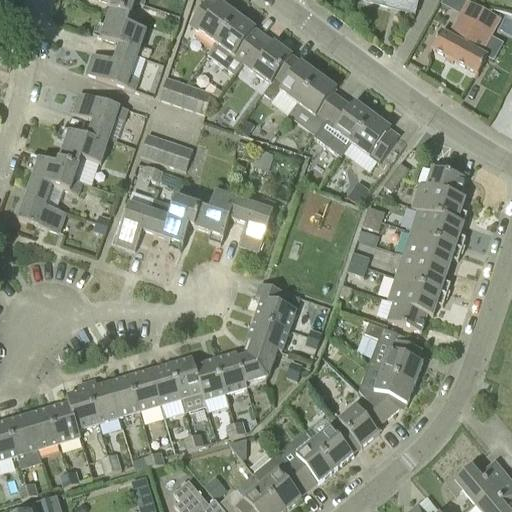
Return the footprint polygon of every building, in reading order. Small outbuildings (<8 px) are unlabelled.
[(146,0),(89,0),(112,8),(110,11),(132,18),(136,5),(143,8),(146,0)] [(416,8),(417,0),(370,0),(370,3),(387,8),(389,1),(416,8)] [(482,55),(500,21),(466,2),(461,0),(459,0),(456,7),(462,9),(448,36),(441,33),(431,51),(447,60),(446,63),(452,66),(453,64),(477,77),(488,58),(482,55)] [(215,11),(206,4),(189,28),(216,48),(237,20),(219,6),(215,11)] [(131,20),(132,18),(110,11),(105,29),(97,26),(95,31),(143,46),(147,34),(127,26),(130,19),(131,20)] [(234,79),(242,68),(260,44),(251,38),(255,33),(237,20),(216,48),(208,59),(234,79)] [(142,72),(145,62),(138,59),(143,46),(95,31),(93,39),(119,49),(114,62),(142,72)] [(270,51),(260,44),(242,68),(270,89),(292,60),(273,46),(270,51)] [(113,65),(92,58),(85,79),(134,96),(142,72),(114,62),(113,65)] [(271,103),(278,94),(297,108),(318,79),(292,60),(270,89),(264,98),(271,103)] [(317,139),(342,104),(333,97),(336,92),(318,79),(297,108),(290,118),(317,139)] [(204,119),(212,96),(166,81),(158,103),(204,119)] [(124,126),(128,114),(78,97),(71,117),(92,125),(91,127),(112,134),(116,122),(124,126)] [(350,110),(342,104),(317,139),(344,158),(351,148),(372,119),(354,105),(350,110)] [(377,168),(396,144),(386,137),(390,132),(372,119),(351,148),(377,168)] [(249,140),(255,129),(246,124),(240,135),(249,140)] [(105,156),(112,134),(91,127),(87,142),(60,133),(58,140),(105,156)] [(185,175),(193,153),(147,137),(140,160),(185,175)] [(100,168),(105,156),(58,140),(56,145),(64,147),(58,165),(79,172),(80,169),(78,169),(81,161),(100,168)] [(270,174),(275,159),(260,154),(255,169),(270,174)] [(57,169),(30,160),(26,172),(34,174),(32,180),(53,188),(79,196),(83,186),(75,183),(79,172),(58,165),(57,169)] [(391,196),(408,173),(400,167),(383,190),(391,196)] [(150,183),(154,172),(146,169),(142,181),(150,183)] [(459,200),(465,182),(432,171),(426,189),(459,200)] [(154,172),(150,183),(158,186),(162,175),(154,172)] [(25,202),(46,209),(53,188),(32,180),(25,202)] [(458,265),(466,241),(459,239),(467,217),(461,215),(465,202),(459,200),(426,189),(420,187),(412,212),(418,214),(387,305),(394,307),(388,325),(421,336),(427,318),(432,320),(436,308),(442,310),(450,287),(444,285),(452,262),(458,265)] [(169,253),(186,205),(188,197),(184,195),(178,193),(169,219),(160,216),(152,238),(170,244),(167,252),(169,253)] [(216,248),(232,200),(215,194),(210,208),(207,207),(206,212),(198,233),(210,237),(207,245),(216,248)] [(245,228),(252,207),(232,200),(216,248),(220,249),(228,223),(245,228)] [(58,237),(66,216),(46,209),(25,202),(17,224),(58,237)] [(259,256),(276,206),(264,202),(262,210),(252,207),(245,228),(238,249),(259,256)] [(198,233),(206,212),(186,205),(169,253),(179,256),(188,230),(198,233)] [(152,238),(160,216),(128,206),(127,206),(113,248),(133,255),(141,234),(152,238)] [(378,236),(385,217),(368,211),(362,230),(378,236)] [(96,227),(107,231),(110,222),(99,218),(96,227)] [(104,239),(107,231),(96,227),(93,235),(104,239)] [(363,281),(370,262),(353,257),(347,276),(363,281)] [(289,335),(296,314),(281,308),(284,298),(260,290),(255,304),(261,305),(255,323),(289,335)] [(282,356),(289,335),(255,323),(248,346),(277,354),(282,356)] [(415,383),(422,366),(416,364),(421,353),(403,346),(406,340),(386,332),(371,372),(380,374),(415,383)] [(319,345),(321,336),(310,333),(307,341),(319,345)] [(316,353),(319,345),(307,341),(305,349),(316,353)] [(268,381),(277,354),(248,346),(244,355),(242,356),(268,381)] [(245,388),(268,381),(242,356),(235,358),(245,388)] [(226,399),(247,393),(245,388),(235,358),(215,363),(226,399)] [(206,411),(205,405),(194,369),(195,369),(193,362),(171,368),(181,404),(185,417),(206,411)] [(205,405),(226,399),(215,363),(195,369),(194,369),(205,405)] [(288,373),(299,377),(302,368),(291,365),(288,373)] [(161,410),(181,404),(171,368),(150,374),(161,410)] [(296,385),(299,377),(288,373),(285,381),(296,385)] [(140,416),(161,410),(150,374),(129,380),(140,416)] [(415,383),(380,374),(373,393),(363,402),(383,425),(398,412),(401,405),(406,408),(415,383)] [(119,422),(140,416),(129,380),(109,386),(119,422)] [(93,391),(91,385),(87,387),(99,428),(119,422),(109,386),(93,391)] [(79,443),(80,442),(78,434),(99,428),(87,387),(82,388),(84,394),(67,399),(69,406),(69,407),(79,443)] [(360,451),(378,436),(374,432),(383,425),(363,402),(337,424),(341,428),(340,428),(360,451)] [(59,449),(79,443),(69,407),(48,413),(59,449)] [(38,455),(59,449),(48,413),(28,419),(38,455)] [(18,461),(38,455),(28,419),(8,425),(18,461)] [(0,466),(18,461),(8,425),(0,426),(0,466)] [(237,439),(246,437),(242,425),(234,428),(237,439)] [(229,442),(237,439),(234,428),(225,430),(229,442)] [(360,451),(340,428),(332,434),(329,430),(312,444),(335,472),(353,458),(352,458),(360,451)] [(318,487),(335,472),(312,444),(305,436),(279,458),(305,489),(314,482),(318,487)] [(201,441),(200,438),(192,440),(195,452),(207,448),(205,440),(201,441)] [(187,454),(195,452),(192,440),(183,443),(187,454)] [(156,470),(164,468),(160,456),(153,458),(156,470)] [(112,476),(121,474),(116,458),(108,460),(112,476)] [(147,472),(156,470),(153,458),(144,461),(147,472)] [(280,511),(286,511),(300,501),(296,496),(305,489),(279,458),(254,480),(261,487),(280,511)] [(104,479),(112,476),(108,460),(99,463),(104,479)] [(508,481),(502,474),(495,466),(479,479),(471,470),(447,490),(455,500),(462,494),(475,509),(508,481)] [(71,489),(79,486),(76,475),(67,477),(71,489)] [(62,491),(71,489),(67,477),(59,480),(62,491)] [(219,505),(232,495),(219,479),(205,489),(219,505)] [(138,502),(150,498),(145,481),(133,485),(138,502)] [(506,511),(505,510),(511,504),(511,485),(508,481),(475,509),(477,511),(506,511)] [(210,508),(189,483),(172,497),(180,506),(174,511),(175,511),(220,511),(219,510),(214,504),(210,508)] [(28,501),(37,499),(34,487),(25,490),(28,501)] [(280,511),(261,487),(244,501),(238,494),(219,510),(220,511),(280,511)] [(21,504),(28,501),(25,490),(17,492),(21,504)] [(59,511),(56,499),(31,507),(32,511),(59,511)]
